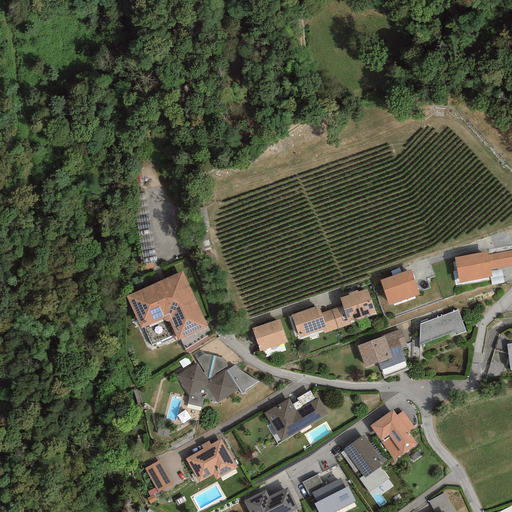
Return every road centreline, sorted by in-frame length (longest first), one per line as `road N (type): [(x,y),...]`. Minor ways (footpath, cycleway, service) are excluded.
road 1 (residential): [(414,386),(292,378),(247,361),(221,328),(176,217)]
road 2 (track): [(176,217),(196,178),(276,139),(311,111),(297,0)]
road 3 (residential): [(414,386),(468,385),(482,325),(511,295)]
road 4 (unknown): [(305,379),(175,459)]
road 5 (unclassified): [(478,511),(429,436),(414,386)]
